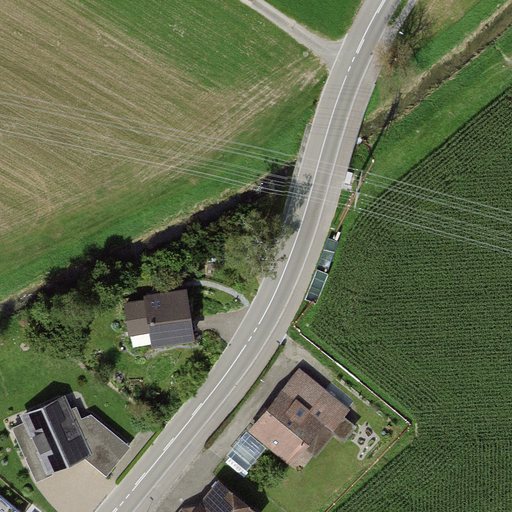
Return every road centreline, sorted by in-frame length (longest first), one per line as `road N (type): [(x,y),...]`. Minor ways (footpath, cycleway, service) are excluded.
road 1 (tertiary): [(115,511),(253,336),(289,260),(353,61),(385,0)]
road 2 (track): [(249,0),(353,61)]
